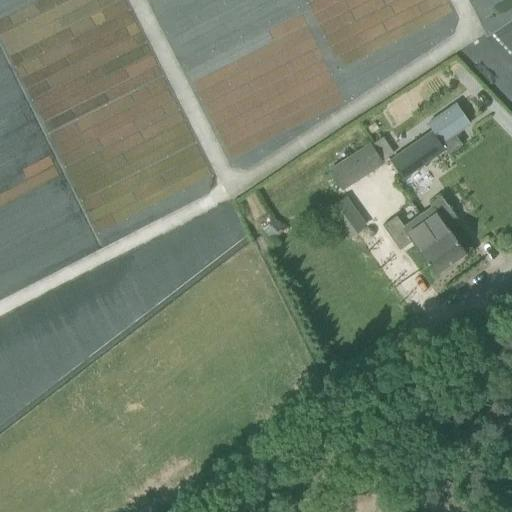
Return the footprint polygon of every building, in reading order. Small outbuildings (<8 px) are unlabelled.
[(428,124),(432,130),(442,146),(456,137),(471,127),(456,105),(428,124)] [(444,148),(432,130),(413,143),(390,159),(402,177),(444,148)] [(373,142),(382,153),(391,146),(382,135),(373,142)] [(360,151),(330,170),(343,190),(373,172),(360,151)] [(433,208),(422,216),(437,236),(431,240),(449,266),(466,254),(445,224),(456,217),(441,196),(430,204),(433,208)] [(368,227),(359,215),(339,230),(348,242),(368,227)] [(437,275),(449,266),(431,240),(437,236),(422,216),(405,228),(402,224),(391,232),(403,248),(413,241),(429,264),(437,275)]
